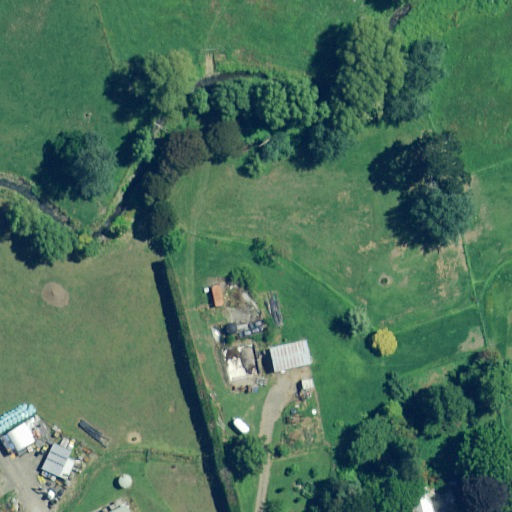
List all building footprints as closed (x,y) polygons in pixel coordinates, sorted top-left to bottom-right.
[(223,305),(219,286),(210,288),(214,307),(223,305)] [(310,364),(305,341),(269,349),(274,372),(310,364)] [(83,465),(67,458),(59,477),(74,484),(83,465)] [(129,473),(117,478),(122,490),(133,485),(129,473)] [(407,492),(412,511),(434,511),(429,487),(407,492)]
